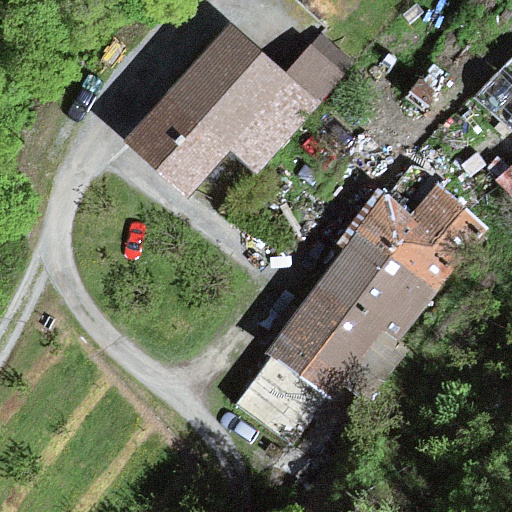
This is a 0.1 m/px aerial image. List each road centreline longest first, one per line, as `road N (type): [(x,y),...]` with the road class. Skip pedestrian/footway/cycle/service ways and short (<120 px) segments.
road 1 (track): [(210,0),(129,98),(84,172),(0,352)]
road 2 (track): [(43,264),(95,331),(203,437),(240,493),(241,511)]
